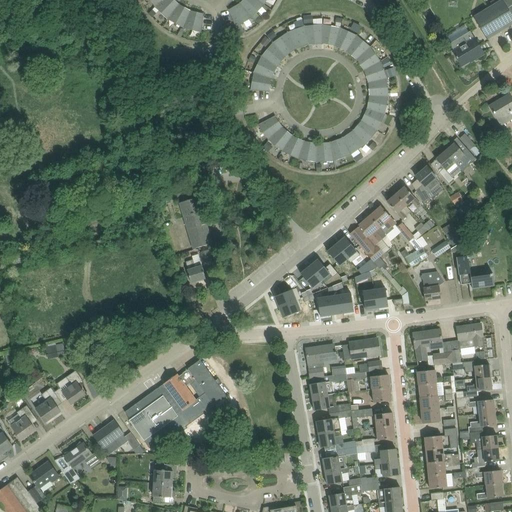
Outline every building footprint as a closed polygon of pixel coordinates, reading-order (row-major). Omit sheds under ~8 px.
[(168,19),(178,6),(176,4),(177,3),(175,0),(174,0),(163,0),(155,7),(159,11),(162,13),(168,19)] [(240,3),(241,5),(252,18),(252,19),(253,18),(252,17),(254,15),(255,15),(258,11),(264,5),(257,0),(244,0),(241,3),(240,3)] [(511,25),(511,0),(492,0),(490,1),(493,6),(474,17),(488,40),(511,25)] [(184,28),(190,13),(187,11),(188,10),(185,8),(179,5),(180,4),(178,6),(168,19),(172,22),(176,24),(184,28)] [(252,18),(241,5),(239,7),(238,5),(235,7),(230,10),(229,9),(229,10),(236,27),(241,25),(244,23),(244,22),(252,18)] [(149,14),(153,18),(157,13),(153,9),(149,14)] [(202,33),(202,32),(204,13),(203,13),(203,16),(200,15),(201,13),(197,13),(191,11),(191,10),(190,13),(184,28),(190,30),(193,30),(201,32),(201,33),(202,33)] [(304,17),(304,24),(314,23),(313,16),(303,16),(304,17)] [(315,44),(322,43),(322,44),(322,41),(323,25),(323,24),(322,19),(313,20),(314,26),(305,27),(309,42),(312,42),(312,44),(315,44)] [(354,24),(351,29),(358,33),(361,27),(354,24)] [(303,46),(309,44),(309,45),(309,42),(305,27),(305,25),(304,26),(305,27),(302,28),(301,28),(297,29),(297,30),(289,33),(296,47),(299,46),(299,48),(303,47),(303,46)] [(329,44),(335,45),(334,46),(335,46),(336,44),(341,28),(336,27),(332,26),(332,27),(323,25),(322,41),(325,42),(325,44),(328,45),(329,44)] [(246,32),(242,26),(237,29),(240,36),(246,32)] [(348,50),(357,36),(357,35),(356,36),(353,34),(349,32),(341,28),(336,44),(338,45),(338,47),(341,48),(347,51),(346,52),(347,52),(348,50)] [(273,31),(267,36),(271,41),(277,36),(273,31)] [(484,54),(483,52),(475,39),(470,31),(450,44),(455,51),(453,52),(462,66),(474,58),(475,59),(484,54)] [(281,38),(274,43),(285,55),(287,53),(288,55),(291,53),(291,52),(296,49),(297,50),(296,47),(289,33),(288,32),(287,32),(288,33),(285,35),(281,38)] [(352,55),(357,59),(356,60),(358,59),(370,48),(371,47),(371,46),(370,47),(367,45),(368,45),(364,41),(363,42),(357,36),(348,50),(350,52),(349,53),(352,55)] [(266,47),(271,42),(266,37),(261,42),(266,47)] [(285,55),(274,43),(273,42),(273,43),(271,46),(267,50),(268,50),(262,57),(276,65),(278,63),(279,64),(282,61),(281,61),(285,56),(286,57),(287,57),(285,55)] [(370,48),(358,59),(360,61),(358,62),(361,65),(364,70),(363,71),(364,71),(366,70),(381,62),(382,62),(381,61),(380,62),(378,59),(379,59),(376,55),(375,55),(370,48)] [(276,65),(262,57),(261,56),(262,57),(260,60),(258,65),(255,73),(270,77),(271,75),(273,76),(275,72),(274,72),(277,67),(278,67),(276,65)] [(389,58),(382,61),(384,67),(391,64),(389,58)] [(388,78),(386,79),(385,75),(386,75),(384,70),(381,62),(366,70),(367,72),(365,73),(367,77),(367,76),(369,82),(368,83),(371,83),(387,79),(388,79),(388,78)] [(390,77),(396,76),(396,75),(394,68),(388,70),(390,77)] [(270,85),(271,78),(273,79),(273,78),(270,77),(255,73),(253,72),(253,73),(254,73),(254,77),(253,82),(251,90),(250,90),(250,91),(270,92),(270,91),(268,91),(268,88),(270,88),(271,85),(270,85)] [(387,79),(371,83),(371,85),(369,86),(369,89),(370,89),(370,96),(369,95),(369,96),(372,96),(388,97),(389,97),(389,96),(388,96),(388,93),(388,88),(387,88),(387,79)] [(502,126),(511,120),(511,98),(510,95),(490,107),(502,126)] [(388,97),(372,96),(371,99),(369,99),(369,102),(368,109),(367,108),(367,109),(369,109),(385,115),(386,115),(386,114),(385,114),(386,111),(387,105),(388,97)] [(365,115),(362,121),(361,120),(364,122),(377,131),(378,131),(377,130),(379,127),(381,122),(385,115),(369,109),(368,112),(366,111),(365,115)] [(258,126),(259,125),(261,128),(264,132),(269,139),(281,128),(279,126),(281,125),(279,122),(275,117),(276,116),(258,125),(258,126)] [(377,131),(364,122),(362,124),(360,123),(358,126),(354,131),(353,130),(355,132),(366,144),(366,145),(367,145),(366,144),(368,141),(372,137),(377,131)] [(276,145),(283,151),(291,137),(289,135),(290,134),(288,132),(287,132),(283,128),(283,127),(281,128),(269,139),(268,140),(268,141),(269,140),(272,142),(276,146),(276,145)] [(352,155),(351,154),(354,152),(359,149),(366,144),(355,132),(352,134),(351,132),(348,134),(348,135),(343,138),(343,137),(342,138),(343,140),(351,154),(351,156),(352,155)] [(470,151),(471,149),(477,156),(481,153),(475,146),(476,146),(465,134),(460,139),(470,151)] [(291,137),(283,151),(282,152),(283,151),(286,153),(291,155),(299,159),(304,143),(301,142),(302,140),(299,139),(298,139),(293,136),(293,135),(291,137)] [(337,141),(331,143),(331,142),(330,142),(331,145),(334,160),(334,162),(335,161),(335,160),(338,159),(343,158),(343,157),(351,154),(343,140),(341,141),(340,139),(337,140),(337,141)] [(316,162),(317,146),(314,145),(315,143),(311,143),(305,142),(305,141),(304,143),(299,159),(298,160),(299,160),(299,159),(303,159),(303,160),(308,161),(308,160),(316,162)] [(268,142),(263,148),(268,153),(273,147),(268,142)] [(373,150),(378,145),(374,142),(369,147),(373,150)] [(325,161),(334,160),(331,145),(328,145),(328,143),(324,143),(318,144),(318,143),(317,143),(317,146),(316,162),(316,163),(317,163),(317,162),(320,162),(325,161)] [(462,170),(471,163),(476,159),(467,148),(462,152),(455,143),(446,151),(456,163),(462,170)] [(447,170),(456,163),(446,151),(436,159),(436,160),(431,164),(437,175),(441,172),(449,182),(454,178),(447,170)] [(360,154),(354,158),(357,162),(363,158),(360,154)] [(174,171),(180,182),(192,174),(186,164),(174,171)] [(430,192),(435,188),(440,184),(436,179),(437,178),(427,167),(416,177),(423,185),(416,192),(424,204),(433,196),(430,192)] [(500,184),(496,178),(492,182),(496,187),(500,184)] [(405,186),(396,194),(406,206),(411,202),(416,207),(420,204),(405,186)] [(450,197),(454,205),(463,201),(458,193),(450,197)] [(387,202),(402,219),(406,216),(401,210),(406,206),(396,194),(387,202)] [(194,249),(213,243),(207,224),(207,223),(205,218),(206,217),(205,217),(203,212),(204,211),(203,211),(199,197),(180,203),(194,249)] [(503,208),(508,204),(504,198),(499,202),(503,208)] [(87,208),(89,216),(101,213),(100,205),(87,208)] [(382,207),(370,217),(385,233),(396,223),(382,207)] [(104,226),(102,215),(79,220),(82,231),(104,226)] [(389,249),(381,239),(387,235),(385,233),(370,217),(360,226),(369,236),(359,245),(365,252),(372,260),(374,263),(378,267),(380,269),(386,265),(380,258),(389,249)] [(425,226),(429,230),(434,225),(430,221),(425,226)] [(401,224),(398,226),(396,228),(408,242),(414,237),(413,236),(402,223),(401,224)] [(428,230),(424,226),(418,232),(422,236),(428,230)] [(453,246),(463,240),(455,228),(447,232),(444,227),(442,229),(453,246)] [(418,232),(413,236),(414,237),(416,240),(422,236),(418,232)] [(421,247),(422,249),(428,245),(423,236),(416,241),(421,247)] [(337,245),(349,259),(357,251),(346,237),(337,245)] [(432,250),(437,257),(451,248),(446,241),(432,250)] [(460,244),(451,249),(452,253),(461,251),(460,244)] [(349,259),(337,245),(328,252),(340,266),(349,259)] [(421,247),(420,248),(410,255),(405,258),(411,268),(427,257),(422,249),(421,247)] [(213,264),(209,250),(201,253),(205,266),(213,264)] [(2,256),(4,267),(26,262),(24,251),(2,256)] [(491,274),(491,275),(471,277),(469,259),(470,258),(469,256),(457,257),(461,285),(472,284),(473,289),(495,285),(493,274),(491,274)] [(319,259),(310,267),(322,281),(330,274),(319,259)] [(189,270),(188,271),(192,283),(206,279),(202,266),(196,268),(194,260),(187,262),(189,270)] [(338,273),(331,264),(326,268),(331,274),(333,277),(338,273)] [(313,288),(322,281),(310,267),(301,274),(313,288)] [(422,274),(423,280),(426,301),(441,299),(439,286),(444,283),(437,272),(422,274)] [(386,288),(375,290),(377,308),(389,306),(386,288)] [(280,307),(297,300),(292,290),(275,297),(280,307)] [(366,310),(377,308),(375,290),(363,292),(366,310)] [(340,295),(343,313),(354,312),(352,294),(340,295)] [(343,313),(340,295),(329,297),(332,315),(343,313)] [(332,315),(329,297),(318,299),(321,317),(332,315)] [(297,300),(280,307),(284,318),(301,311),(297,300)] [(460,349),(483,345),(482,337),(483,337),(481,324),(457,327),(460,349)] [(430,350),(440,349),(444,348),(441,330),(413,334),(415,349),(416,348),(418,361),(429,360),(427,348),(430,347),(430,350)] [(342,345),(345,360),(351,359),(351,360),(380,356),(380,355),(378,339),(350,343),(350,344),(342,345)] [(65,356),(63,344),(57,345),(46,347),(47,354),(58,352),(59,357),(65,356)] [(324,368),(324,363),(323,361),(336,359),(334,345),(307,349),(309,365),(310,365),(310,369),(311,378),(324,375),(323,368),(324,368)] [(452,351),(452,352),(453,363),(461,363),(459,350),(452,351)] [(476,352),(476,360),(485,359),(484,351),(476,352)] [(442,365),(453,363),(452,352),(444,353),(440,354),(432,355),(433,366),(442,365)] [(190,371),(181,378),(187,387),(196,380),(200,386),(205,393),(214,405),(215,405),(227,396),(217,383),(220,381),(217,377),(214,379),(207,368),(201,360),(189,369),(190,371)] [(361,373),(365,373),(370,372),(370,371),(382,369),(381,361),(368,363),(368,364),(359,365),(361,373)] [(475,372),(476,379),(491,378),(490,365),(465,367),(465,373),(475,372)] [(61,388),(55,392),(58,396),(63,392),(68,399),(72,404),(86,394),(80,386),(79,384),(83,381),(76,370),(67,377),(67,378),(58,384),(61,388)] [(419,384),(436,382),(435,370),(418,372),(419,384)] [(365,373),(361,373),(347,375),(349,393),(356,392),(354,380),(358,380),(366,379),(366,377),(365,373)] [(126,411),(125,412),(126,413),(131,419),(130,420),(144,441),(150,448),(188,428),(187,427),(215,406),(215,405),(214,405),(205,393),(196,400),(195,398),(191,392),(187,387),(181,378),(179,376),(178,374),(176,375),(175,376),(174,377),(169,381),(167,382),(164,384),(165,385),(159,389),(158,388),(140,402),(138,403),(126,411)] [(347,381),(347,375),(323,377),(323,383),(310,385),(312,398),(335,393),(334,388),(333,388),(333,382),(347,381)] [(389,375),(372,377),(374,389),(390,388),(389,375)] [(22,377),(17,384),(25,390),(31,383),(22,377)] [(464,393),(464,398),(470,397),(478,396),(477,391),(492,390),(491,378),(476,379),(477,386),(467,386),(467,393),(464,393)] [(419,384),(421,397),(438,395),(436,382),(419,384)] [(47,401),(36,408),(41,414),(46,422),(61,412),(58,407),(53,400),(58,396),(55,392),(52,388),(42,394),(47,401)] [(390,388),(374,389),(375,402),(392,401),(390,388)] [(330,408),(330,407),(337,406),(335,398),(335,393),(312,398),(315,410),(330,408)] [(421,397),(422,410),(439,408),(438,395),(421,397)] [(470,402),(470,397),(464,398),(457,399),(458,408),(466,407),(466,405),(469,405),(469,403),(470,402)] [(225,398),(215,405),(218,409),(228,402),(225,398)] [(493,400),(470,402),(469,403),(469,405),(469,408),(479,407),(480,414),(495,413),(493,400)] [(339,406),(340,412),(351,410),(351,406),(351,404),(339,406)] [(21,418),(11,425),(22,440),(36,430),(30,421),(35,417),(27,405),(17,412),(21,418)] [(441,421),(439,408),(422,410),(423,423),(441,421)] [(351,411),(352,418),(373,416),(372,409),(359,410),(351,411)] [(351,410),(340,412),(341,419),(352,417),(351,411),(351,410)] [(378,426),(394,424),(393,413),(376,414),(378,426)] [(469,427),(469,433),(483,431),(483,426),(496,425),(495,413),(480,414),(480,421),(471,422),(471,427),(469,427)] [(317,422),(319,434),(341,430),(339,419),(332,420),(332,419),(317,422)] [(115,420),(94,436),(103,448),(103,449),(104,449),(109,456),(110,454),(128,441),(134,450),(141,445),(132,433),(125,437),(123,434),(124,433),(116,422),(115,420)] [(378,426),(379,440),(396,438),(394,424),(378,426)] [(0,459),(4,457),(4,458),(4,457),(2,454),(6,451),(13,446),(4,433),(5,433),(1,427),(0,427),(0,459)] [(342,436),(341,430),(319,434),(321,447),(335,445),(336,451),(356,448),(355,442),(355,441),(337,444),(336,437),(342,436)] [(484,437),(483,431),(469,433),(461,434),(461,440),(471,439),(471,443),(477,443),(478,450),(499,448),(497,435),(484,437)] [(425,437),(426,450),(443,448),(442,436),(425,437)] [(355,442),(356,448),(375,445),(374,439),(362,440),(363,441),(355,442)] [(65,456),(65,457),(66,458),(69,462),(72,466),(73,469),(74,468),(85,461),(89,467),(100,460),(95,453),(93,454),(84,442),(84,443),(83,444),(80,442),(74,450),(65,453),(66,456),(65,456)] [(357,454),(366,453),(376,452),(375,445),(356,448),(357,454)] [(323,459),(325,472),(347,468),(345,456),(357,454),(356,448),(336,451),(337,457),(323,459)] [(426,450),(427,463),(445,461),(453,460),(460,460),(459,455),(452,455),(452,454),(444,455),(443,448),(426,450)] [(473,468),(479,468),(486,467),(486,462),(500,460),(499,448),(478,450),(479,457),(474,458),(475,463),(472,463),(473,468)] [(397,449),(389,450),(382,451),(382,457),(375,457),(376,464),(398,462),(397,449)] [(429,476),(446,474),(445,461),(427,463),(429,476)] [(49,462),(30,476),(36,484),(37,485),(39,489),(40,488),(51,480),(53,482),(60,477),(55,470),(49,462)] [(398,462),(376,464),(377,469),(384,469),(384,476),(399,475),(398,462)] [(178,465),(155,464),(154,485),(172,485),(173,478),(177,478),(178,465)] [(62,470),(62,471),(72,485),(81,478),(76,472),(74,474),(69,468),(63,472),(62,470)] [(327,484),(343,482),(342,475),(348,474),(347,468),(325,472),(327,484)] [(479,473),(479,468),(473,468),(473,469),(462,470),(462,472),(464,472),(464,477),(475,476),(475,478),(485,477),(486,485),(502,483),(501,470),(479,473)] [(448,487),(446,474),(429,476),(430,489),(448,487)] [(0,505),(4,510),(4,511),(43,511),(37,503),(29,492),(28,491),(24,485),(18,477),(0,490),(0,505)] [(350,487),(361,485),(360,478),(349,480),(350,487)] [(504,496),(502,483),(486,485),(487,493),(477,493),(477,499),(504,496)] [(172,491),(172,485),(154,485),(152,502),(175,504),(176,491),(172,491)] [(354,505),(352,495),(362,494),(362,492),(361,485),(350,487),(343,488),(344,493),(329,496),(331,508),(354,505)] [(120,486),(118,499),(126,500),(128,487),(120,486)] [(35,487),(29,492),(37,503),(46,497),(42,492),(40,493),(35,487)] [(378,490),(379,503),(402,500),(401,487),(379,490),(378,490)] [(446,511),(445,498),(444,498),(444,499),(438,500),(438,511),(446,511)] [(403,511),(402,500),(379,503),(380,508),(387,507),(387,511),(403,511)] [(284,511),(304,511),(302,501),(289,503),(290,507),(283,508),(284,511)] [(490,503),(491,511),(504,510),(503,502),(490,503)]
